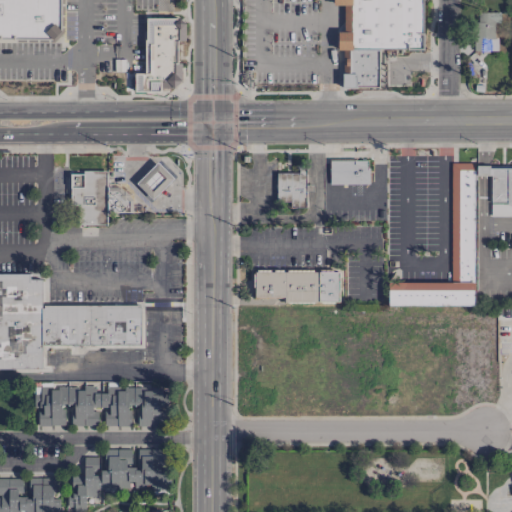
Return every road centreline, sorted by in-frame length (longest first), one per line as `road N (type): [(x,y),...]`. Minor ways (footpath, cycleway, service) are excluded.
road 1 (secondary): [(211,123),(209,511)]
road 2 (residential): [(210,437),(483,432)]
road 3 (primary): [(211,123),(183,109),(0,114)]
road 4 (residential): [(210,437),(0,438)]
road 5 (primary): [(74,134),(184,134),(211,123)]
road 6 (residential): [(446,121),(447,0)]
